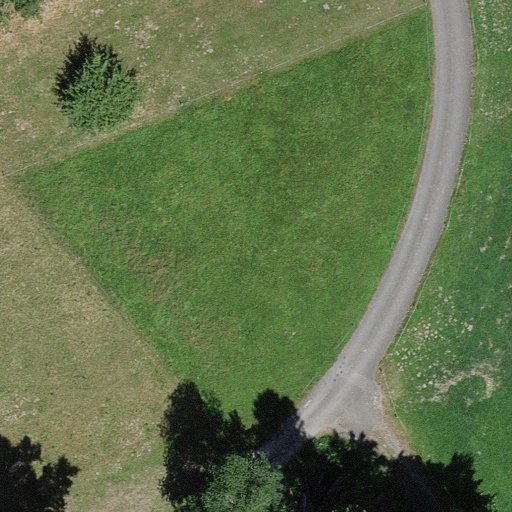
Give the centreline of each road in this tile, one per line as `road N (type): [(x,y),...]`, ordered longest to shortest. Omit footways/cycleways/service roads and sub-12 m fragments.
road 1 (track): [(448,0),(443,181),(407,264),(356,369),(206,511)]
road 2 (track): [(356,369),(373,431),(427,511)]
